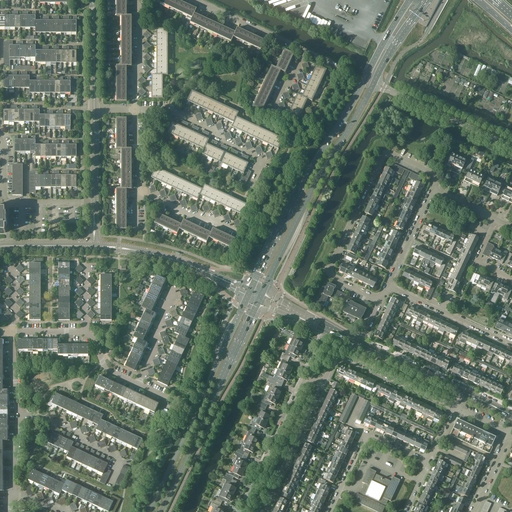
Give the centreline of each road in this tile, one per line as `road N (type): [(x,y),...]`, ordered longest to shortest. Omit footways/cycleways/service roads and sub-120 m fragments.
road 1 (secondary): [(409,0),(248,291)]
road 2 (residential): [(380,299),(328,272),(380,158),(390,154),(429,171),(432,190)]
road 3 (secondary): [(248,291),(148,511)]
road 4 (secondary): [(161,511),(261,296)]
road 5 (secondary): [(261,296),(371,86)]
road 6 (residential): [(249,187),(262,160),(165,110),(131,109)]
road 7 (residential): [(454,407),(341,356),(322,382)]
road 8 (residential): [(428,462),(365,433),(329,511)]
road 9 (residential): [(241,511),(307,375)]
road 10 (residential): [(261,511),(322,382)]
road 11 (residential): [(111,483),(121,460),(38,416),(18,414)]
road 12 (residential): [(511,344),(387,285)]
road 13 (tertiary): [(511,148),(391,91)]
road 14 (residential): [(303,50),(193,0)]
